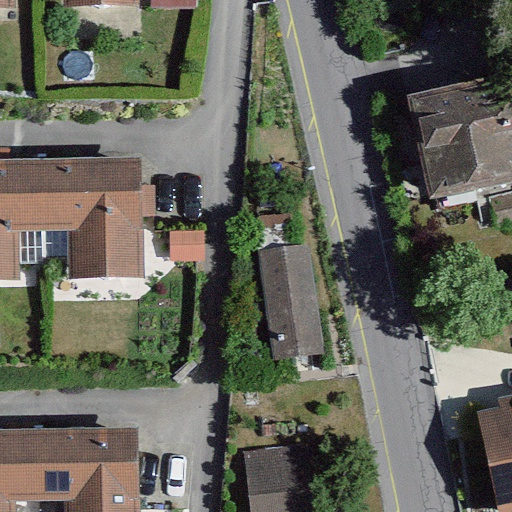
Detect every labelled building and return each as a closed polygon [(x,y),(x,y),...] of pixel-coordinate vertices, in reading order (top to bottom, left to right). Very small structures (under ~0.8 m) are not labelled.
[(145,20),(144,0),(0,0),(0,21),(23,21),(23,0),(75,0),(76,21),(145,20)] [(511,91),(417,111),(440,217),(511,201),(511,91)] [(149,293),(149,173),(0,173),(0,296),(27,296),(27,248),(77,248),(77,293),(149,293)] [(316,257),(259,264),(278,371),(335,364),(316,257)] [(500,511),(511,511),(511,424),(484,431),(500,511)] [(142,511),(142,445),(0,446),(0,511),(142,511)] [(251,461),(256,511),(315,511),(310,454),(251,461)]
